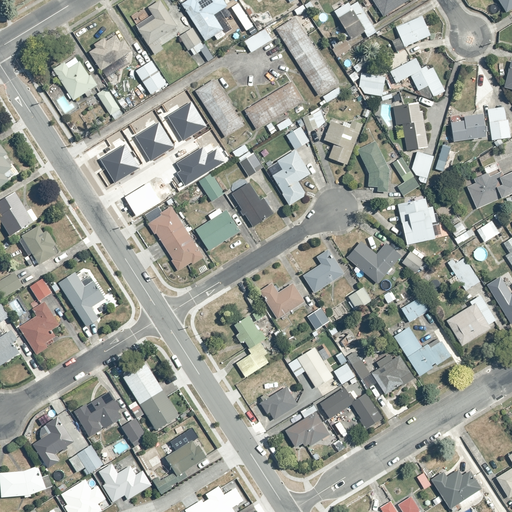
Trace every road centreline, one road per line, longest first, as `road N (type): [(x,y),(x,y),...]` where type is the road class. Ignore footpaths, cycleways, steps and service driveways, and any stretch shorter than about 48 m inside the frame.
road 1 (residential): [(0,64),(162,318)]
road 2 (residential): [(289,511),(511,374)]
road 3 (residential): [(162,318),(287,511)]
road 4 (residential): [(334,208),(162,318)]
road 5 (residential): [(0,416),(162,318)]
